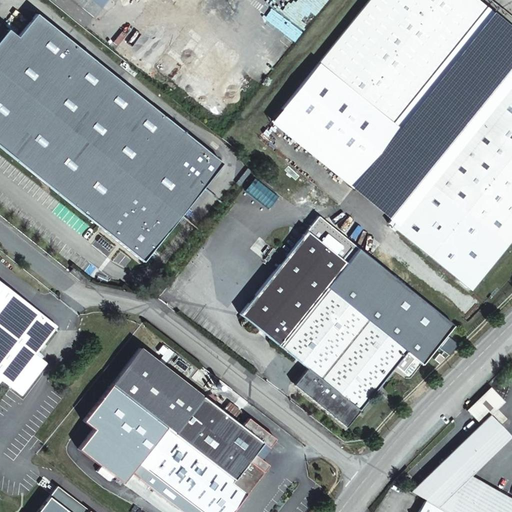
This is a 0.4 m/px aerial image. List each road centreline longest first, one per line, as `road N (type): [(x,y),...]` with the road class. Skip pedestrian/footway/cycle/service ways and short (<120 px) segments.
road 1 (unknown): [(137,306),(222,184),(227,158),(203,129),(54,13),(27,1),(0,3)]
road 2 (unclassified): [(368,479),(150,312),(81,294),(0,226)]
road 3 (unknown): [(461,296),(374,230),(363,203),(511,27)]
road 4 (unknown): [(262,397),(273,360),(234,322),(231,278),(257,223),(286,208)]
road 5 (tertiary): [(368,479),(511,325)]
road 6 (unknown): [(115,271),(0,174)]
